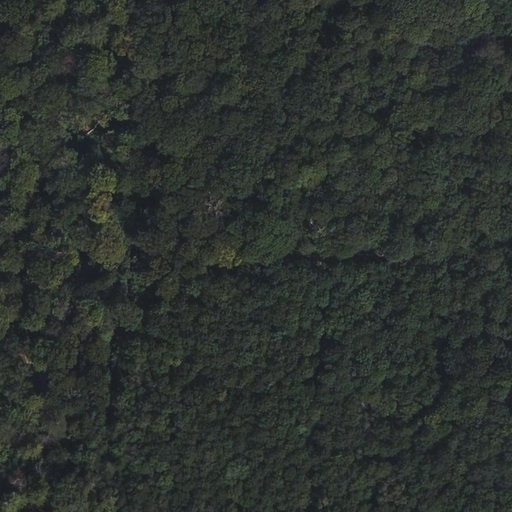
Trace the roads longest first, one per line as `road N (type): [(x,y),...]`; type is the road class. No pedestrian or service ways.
road 1 (track): [(0,390),(235,253),(511,263)]
road 2 (track): [(86,511),(163,0)]
